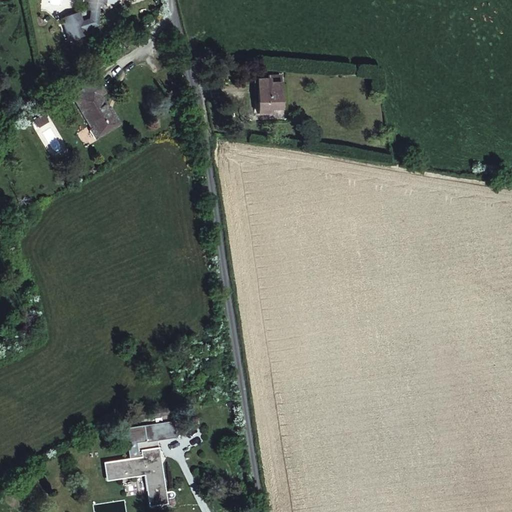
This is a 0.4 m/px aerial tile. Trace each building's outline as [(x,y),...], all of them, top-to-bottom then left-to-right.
[(100,2),(93,2),(93,10),(81,13),(80,10),(65,14),(69,29),(86,24),(85,20),(100,16),(100,2)] [(100,81),(89,66),(66,84),(89,116),(93,113),(99,121),(115,110),(96,84),(100,81)] [(279,80),(256,80),(256,110),(280,109),(279,80)] [(44,111),(40,105),(30,112),(35,118),(44,111)] [(95,124),(99,121),(93,113),(89,116),(95,124)] [(148,453),(170,450),(169,438),(145,441),(148,453)] [(168,456),(118,463),(120,478),(155,473),(159,501),(182,497),(185,494),(183,491),(174,492),(168,456)]
